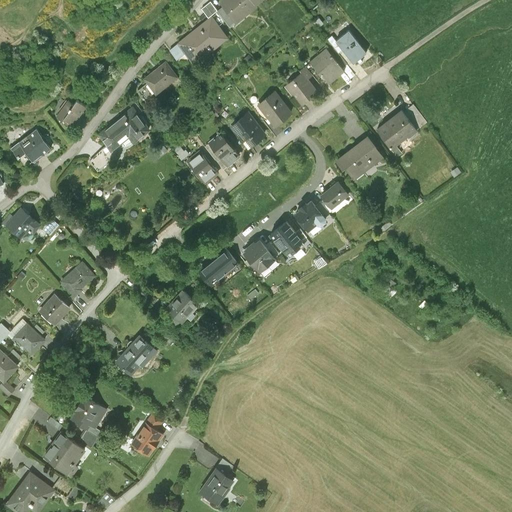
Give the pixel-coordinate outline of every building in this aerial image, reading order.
[(256,5),(255,4),(252,0),(226,0),(222,4),(224,6),(218,11),(225,20),(230,26),(256,5)] [(211,1),(202,8),(210,18),(214,15),(221,23),(225,20),(218,11),(211,1)] [(198,31),(194,34),(204,47),(208,44),(210,47),(212,46),(211,46),(226,34),(219,25),(221,23),(214,15),(210,18),(197,28),(198,31)] [(333,40),(344,30),(340,27),(329,37),(333,40)] [(366,52),(349,31),(336,41),(354,63),(357,60),(360,64),(363,61),(360,58),(366,52)] [(188,36),(179,42),(186,51),(189,49),(194,56),(201,51),(201,50),(204,47),(194,34),(189,38),(188,36)] [(186,51),(179,42),(170,49),(177,58),(186,51)] [(322,73),(328,80),(343,68),(327,47),(318,54),(322,59),(313,66),(320,75),(322,73)] [(147,100),(178,76),(166,62),(146,78),(149,82),(139,89),(147,100)] [(302,73),(308,80),(313,75),(306,66),(300,70),(302,73)] [(317,92),(308,80),(302,73),(286,86),(293,95),(294,93),(303,103),(317,92)] [(259,103),(276,124),(291,111),(274,90),(259,103)] [(74,122),(86,106),(83,103),(77,98),(74,103),(69,100),(58,114),(64,119),(66,117),(74,122)] [(414,105),(404,113),(417,131),(427,123),(414,105)] [(107,140),(113,147),(130,134),(134,139),(149,127),(133,107),(101,133),(107,140)] [(257,122),(248,111),(234,123),(240,130),(238,132),(249,145),(264,133),(256,123),(257,122)] [(408,138),(417,131),(404,113),(402,112),(378,130),(390,147),(406,136),(408,138)] [(43,136),(37,128),(13,146),(12,147),(15,148),(19,156),(27,150),(34,159),(43,153),(45,153),(45,151),(51,147),(47,141),(46,141),(42,136),(43,136)] [(230,142),(221,131),(209,140),(227,163),(232,159),(231,158),(232,157),(232,154),(232,153),(237,149),(231,142),(230,142)] [(383,157),(368,137),(337,160),(343,167),(345,166),(354,178),(383,157)] [(114,148),(113,147),(107,140),(103,143),(106,147),(92,159),(100,168),(118,154),(116,151),(117,148),(115,148),(114,148)] [(203,156),(200,152),(189,161),(205,182),(219,171),(205,154),(203,156)] [(348,195),(338,183),(337,183),(334,183),(331,185),(330,187),(331,188),(322,196),(332,208),(348,195)] [(325,219),(311,202),(307,205),(306,204),(300,208),(301,210),(296,214),(308,230),(317,223),(319,224),(321,225),(325,222),(325,219)] [(35,232),(35,230),(41,223),(22,207),(16,214),(12,209),(3,220),(22,236),(24,234),(26,236),(28,237),(31,236),(33,235),(35,232)] [(51,215),(42,226),(51,234),(60,223),(51,215)] [(302,242),(286,222),(270,235),(286,254),(291,251),(293,253),(300,248),(298,245),(302,242)] [(254,243),(251,246),(267,266),(275,260),(260,241),(256,244),(254,243)] [(259,272),(267,266),(251,246),(248,247),(247,251),(244,253),(259,272)] [(211,285),(238,264),(227,250),(200,271),(211,285)] [(62,280),(75,294),(82,288),(80,286),(94,273),(83,261),(62,280)] [(0,283),(7,285),(9,275),(0,272),(0,283)] [(390,296),(395,291),(385,281),(380,286),(390,296)] [(198,305),(183,291),(166,309),(176,318),(178,320),(181,320),(183,320),(187,318),(198,305)] [(40,310),(55,323),(61,316),(60,315),(68,306),(55,294),(40,310)] [(0,323),(0,341),(0,342),(11,330),(1,322),(0,323)] [(44,339),(27,322),(14,336),(31,353),(44,339)] [(148,358),(156,349),(146,340),(145,341),(140,337),(118,361),(130,372),(139,363),(142,366),(147,361),(148,358)] [(17,366),(0,350),(0,375),(4,379),(17,366)] [(4,380),(0,384),(0,386),(8,394),(13,389),(4,380)] [(90,422),(95,425),(105,410),(85,397),(75,412),(82,416),(80,419),(88,425),(90,422)] [(146,422),(156,429),(163,419),(154,412),(146,422)] [(93,427),(95,425),(90,422),(88,425),(80,438),(92,447),(99,436),(103,439),(106,435),(93,427)] [(163,434),(156,429),(146,422),(132,442),(136,444),(136,447),(139,450),(142,448),(149,453),(163,434)] [(74,463),(84,449),(62,433),(45,455),(46,456),(47,455),(60,464),(60,465),(71,474),(78,465),(74,463)] [(216,467),(226,474),(233,464),(222,457),(217,464),(217,465),(216,467)] [(232,479),(226,474),(216,467),(200,490),(215,500),(225,485),(227,487),(232,479)] [(38,511),(53,490),(31,473),(18,491),(19,492),(10,503),(19,510),(26,502),(38,511)] [(75,487),(62,477),(54,489),(67,498),(75,487)]
